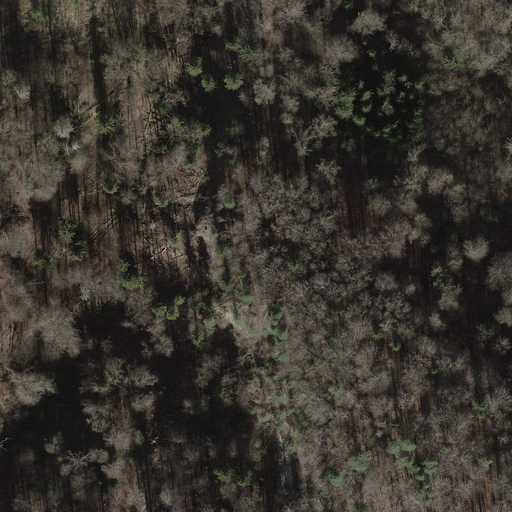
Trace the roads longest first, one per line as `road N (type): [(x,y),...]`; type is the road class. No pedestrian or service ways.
road 1 (track): [(511,211),(297,93),(281,96),(271,110),(273,132),(321,193)]
road 2 (track): [(154,0),(158,36),(99,159),(99,262)]
